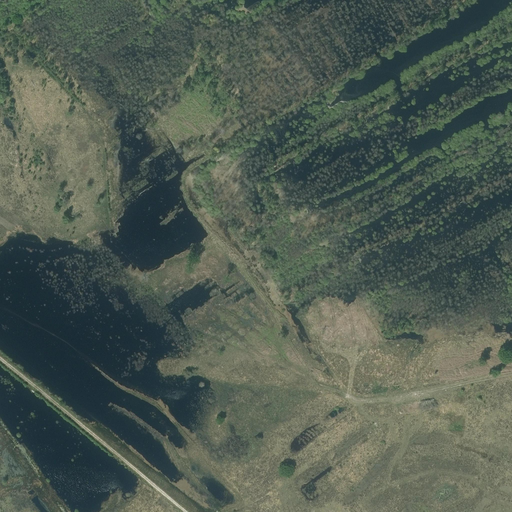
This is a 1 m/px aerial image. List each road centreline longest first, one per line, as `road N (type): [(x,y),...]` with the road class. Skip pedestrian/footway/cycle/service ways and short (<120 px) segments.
road 1 (track): [(0,358),(185,511)]
road 2 (track): [(302,370),(360,400),(511,373)]
